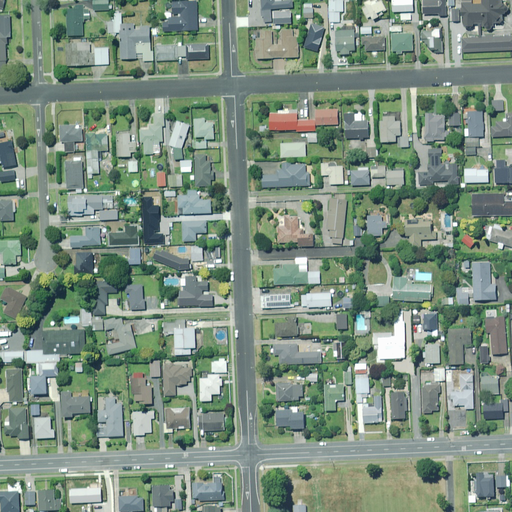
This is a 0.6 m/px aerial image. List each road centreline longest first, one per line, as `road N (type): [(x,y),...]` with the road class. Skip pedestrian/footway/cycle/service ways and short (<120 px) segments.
road 1 (residential): [(249,455),(233,86)]
road 2 (residential): [(233,86),(511,74)]
road 3 (residential): [(0,465),(249,455)]
road 4 (residential): [(249,455),(449,446)]
road 5 (residential): [(39,93),(233,86)]
road 6 (residential): [(39,93),(46,261)]
